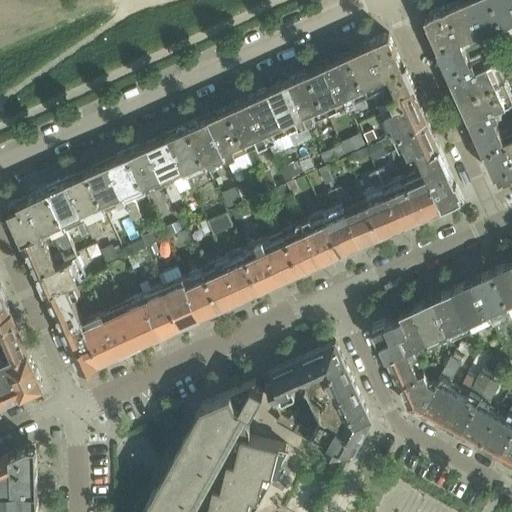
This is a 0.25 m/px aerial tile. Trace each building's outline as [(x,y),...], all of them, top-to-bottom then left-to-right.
[(471,0),(457,0),(449,4),(461,34),(465,44),(485,36),(471,0)] [(495,0),(471,0),(485,36),(506,28),(495,0)] [(511,0),(495,0),(506,28),(511,25),(511,0)] [(461,34),(449,4),(430,12),(430,13),(427,15),(425,15),(439,44),(461,34)] [(389,85),(386,86),(390,96),(413,85),(406,70),(407,69),(405,65),(404,65),(390,32),(388,33),(385,32),(369,39),(389,85)] [(465,44),(461,34),(439,44),(453,75),(485,62),(482,54),(472,58),(465,44)] [(369,39),(348,49),(369,94),(386,86),(389,85),(369,39)] [(348,49),(328,58),(349,103),(369,94),(348,49)] [(485,62),(453,75),(462,96),(506,76),(497,56),(485,62)] [(328,58),(308,67),(329,112),(349,103),(328,58)] [(308,67),(289,76),(309,121),(329,112),(308,67)] [(268,85),(289,130),(309,121),(289,76),(268,85)] [(511,97),(511,88),(506,76),(462,96),(471,116),(500,103),(511,97)] [(268,85),(248,94),(269,139),(289,130),(268,85)] [(418,96),(413,85),(390,96),(395,107),(383,112),(393,134),(395,133),(428,118),(422,104),(419,96),(418,96)] [(228,103),(249,148),(269,139),(248,94),(228,103)] [(228,103),(208,112),(229,156),(229,157),(249,148),(228,103)] [(471,116),(481,138),(502,129),(501,128),(496,115),(503,111),(500,103),(471,116)] [(188,121),(208,166),(229,156),(208,112),(188,121)] [(406,144),(409,151),(437,138),(434,131),(433,131),(428,118),(395,133),(401,146),(406,144)] [(168,130),(187,172),(188,174),(208,166),(188,121),(168,130)] [(511,123),(501,128),(502,129),(511,151),(511,123)] [(369,142),(379,137),(374,127),(365,132),(369,142)] [(511,151),(502,129),(481,138),(499,178),(500,178),(501,178),(500,177),(503,175),(504,176),(511,172),(511,151)] [(168,130),(147,140),(174,198),(183,194),(177,182),(176,183),(174,178),(187,172),(168,130)] [(343,143),(347,152),(367,143),(361,132),(342,141),(343,143)] [(437,138),(409,151),(411,157),(420,153),(431,178),(451,168),(441,146),(437,138)] [(147,140),(128,148),(147,190),(160,184),(162,190),(161,190),(166,201),(174,198),(147,140)] [(374,158),(388,152),(382,140),(369,146),(374,158)] [(347,152),(343,143),(322,151),(327,161),(347,152)] [(368,145),(351,152),(355,161),(372,154),(368,145)] [(108,158),(134,215),(142,212),(137,200),(136,201),(133,196),(147,190),(128,148),(108,158)] [(416,168),(404,173),(423,213),(435,208),(443,205),(431,178),(420,153),(411,157),(416,168)] [(300,162),(304,170),(316,165),(312,157),(300,162)] [(88,166),(107,208),(120,202),(122,208),(121,208),(125,219),(134,215),(108,158),(88,166)] [(281,168),(286,180),(300,173),(295,161),(281,168)] [(320,168),(327,183),(335,179),(328,164),(320,168)] [(386,165),(378,169),(403,223),(410,219),(423,213),(404,173),(392,178),(386,165)] [(107,208),(88,166),(68,176),(92,228),(94,234),(102,230),(97,219),(96,219),(93,214),(107,208)] [(260,172),(266,187),(276,182),(271,168),(260,172)] [(431,178),(443,205),(447,203),(459,197),(458,196),(459,192),(461,191),(451,168),(431,178)] [(364,191),(382,231),(395,225),(395,226),(403,223),(378,169),(370,172),(376,186),(364,191)] [(48,185),(67,226),(78,221),(83,232),(92,228),(68,176),(48,185)] [(240,183),(246,198),(263,191),(257,176),(240,183)] [(287,182),(293,194),(300,190),(295,178),(287,182)] [(338,187),(362,241),(370,237),(382,231),(364,191),(352,197),(346,183),(338,187)] [(62,248),(66,258),(78,252),(67,226),(48,185),(28,194),(54,251),(62,248)] [(325,209),(342,249),(355,243),(355,244),(362,241),(338,187),(330,190),(336,204),(325,209)] [(54,251),(28,194),(18,198),(11,201),(10,204),(11,207),(9,208),(28,249),(37,271),(66,258),(62,248),(54,251)] [(342,249),(325,209),(305,218),(323,258),(342,250),(342,249)] [(172,216),(179,231),(187,227),(181,212),(172,216)] [(284,227),(303,268),(323,258),(305,218),(284,227)] [(147,244),(163,237),(159,227),(143,234),(144,236),(147,244)] [(265,236),(283,276),(303,268),(284,227),(265,236)] [(124,246),(127,253),(147,244),(144,236),(124,246)] [(283,276),(265,236),(244,246),(262,286),(263,286),(283,276)] [(101,248),(107,261),(119,256),(113,242),(101,248)] [(244,246),(224,255),(242,295),(250,292),(250,291),(261,286),(262,287),(263,287),(263,286),(262,286),(244,246)] [(37,271),(46,290),(67,280),(87,272),(78,252),(66,258),(37,271)] [(204,264),(222,304),(235,298),(242,295),(224,255),(204,264)] [(511,259),(493,269),(511,310),(511,259)] [(222,304),(204,264),(192,269),(188,260),(179,264),(183,273),(184,273),(203,313),(210,310),(210,309),(222,304)] [(493,269),(473,278),(494,324),(501,320),(499,316),(511,310),(493,269)] [(164,282),(183,321),(194,316),(195,316),(203,313),(184,273),(183,273),(164,282)] [(453,287),(471,325),(473,328),(485,322),(487,327),(494,324),(473,278),(453,287)] [(61,324),(63,327),(84,318),(67,280),(46,290),(61,324)] [(144,291),(162,331),(169,328),(169,327),(183,321),(164,282),(144,291)] [(1,286),(0,285),(0,312),(11,308),(1,286)] [(453,287),(433,296),(451,334),(471,325),(453,287)] [(144,291),(124,300),(142,340),(154,334),(155,335),(162,331),(144,291)] [(413,305),(431,343),(451,334),(433,296),(413,305)] [(104,309),(122,349),(142,340),(124,300),(104,309)] [(402,313),(394,316),(414,359),(420,356),(417,350),(431,343),(413,305),(401,310),(402,313)] [(84,318),(102,358),(122,349),(104,309),(84,318)] [(0,340),(6,338),(11,350),(14,355),(29,349),(13,313),(12,311),(0,316),(0,340)] [(424,367),(420,356),(414,359),(394,316),(387,320),(386,317),(374,322),(375,325),(374,326),(380,340),(382,340),(389,354),(388,358),(391,363),(394,365),(399,378),(424,367)] [(84,318),(63,327),(79,363),(86,365),(98,360),(102,359),(101,358),(102,358),(84,318)] [(296,357),(304,374),(306,378),(346,360),(337,339),(296,357)] [(14,355),(11,350),(5,353),(23,394),(41,386),(43,381),(29,349),(14,355)] [(440,361),(446,365),(452,354),(451,351),(438,357),(440,361)] [(0,355),(0,392),(4,402),(23,394),(5,353),(0,355)] [(440,419),(441,419),(459,388),(449,382),(462,360),(452,354),(446,365),(439,378),(421,410),(438,419),(440,419)] [(304,374),(296,357),(271,369),(273,373),(265,377),(275,399),(292,392),(295,391),(296,388),(293,380),(304,374)] [(356,382),(346,360),(306,378),(315,400),(356,382)] [(429,378),(424,367),(399,378),(401,382),(401,385),(404,391),(407,393),(409,398),(408,401),(409,404),(421,410),(439,378),(434,375),(429,378)] [(444,423),(459,431),(490,376),(481,370),(467,393),(459,388),(441,419),(443,420),(444,423)] [(490,376),(459,431),(476,441),(478,440),(479,441),(497,409),(488,404),(500,382),(490,376)] [(252,511),(290,444),(287,443),(251,434),(251,432),(251,430),(251,428),(251,426),(250,424),(250,422),(249,420),(247,418),(264,387),(255,382),(257,378),(257,377),(203,401),(196,412),(147,502),(141,511),(252,511)] [(322,415),(361,437),(372,417),(356,382),(315,400),(322,415)] [(303,415),(292,392),(275,399),(281,412),(277,420),(294,429),(303,415)] [(497,409),(479,441),(482,442),(483,444),(497,453),(511,426),(511,404),(506,414),(497,409)] [(321,418),(303,415),(294,429),(310,438),(321,418)] [(322,415),(321,418),(310,438),(318,442),(318,441),(349,458),(361,437),(322,415)] [(511,426),(497,453),(511,461),(511,426)] [(0,488),(39,488),(37,447),(36,447),(31,445),(30,443),(0,456),(0,488)] [(0,510),(39,509),(39,488),(0,488),(0,510)]
